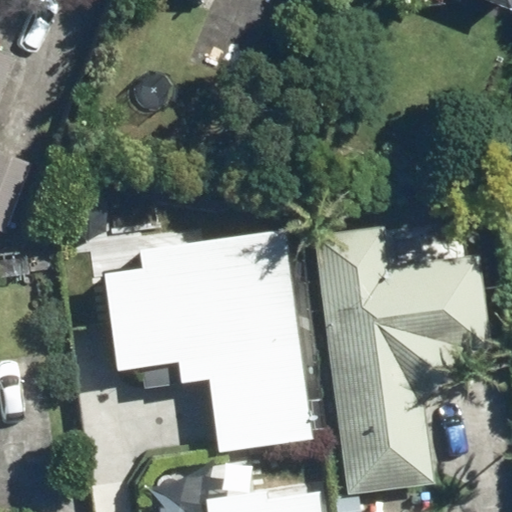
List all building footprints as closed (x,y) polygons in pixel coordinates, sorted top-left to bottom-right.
[(264,31),(217,10),(191,66),(239,87),(264,31)] [(0,220),(25,160),(0,149),(0,220)] [(376,222),(305,231),(336,491),(426,480),(416,398),(456,347),(482,344),(471,250),(381,261),(376,222)] [(269,228),(93,254),(110,372),(198,359),(212,453),(301,440),(269,228)] [(319,511),(315,480),(200,495),(201,511),(319,511)]
